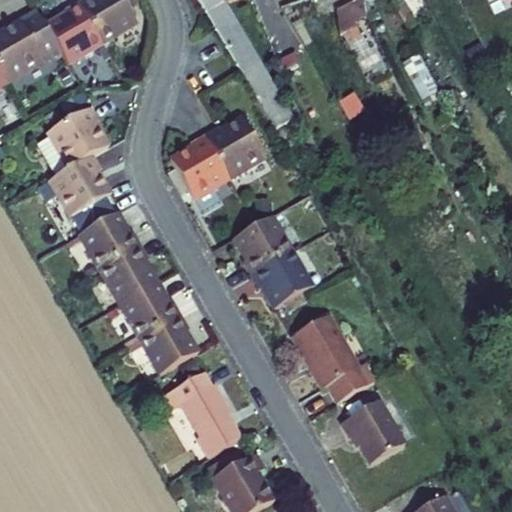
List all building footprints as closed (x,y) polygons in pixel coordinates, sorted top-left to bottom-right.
[(89,0),(78,7),(102,47),(138,26),(123,0),(98,0),(94,2),(92,0),(89,0)] [(196,0),(256,101),(258,100),(273,91),(219,0),(196,0)] [(388,0),(407,34),(417,28),(401,0),(388,0)] [(65,14),(67,18),(46,31),(60,55),(67,68),(102,47),(78,7),(65,14)] [(60,55),(46,31),(37,16),(0,38),(0,75),(7,86),(60,55)] [(371,56),(357,29),(343,36),(358,63),(371,56)] [(424,107),(440,99),(421,59),(404,67),(424,107)] [(258,100),(276,131),(291,122),(273,91),(258,100)] [(57,181),(93,160),(109,151),(96,128),(99,126),(92,112),(49,137),(50,140),(37,148),(57,181)] [(220,136),(218,132),(204,140),(229,183),(266,162),(243,123),(220,136)] [(191,148),(193,152),(170,165),(202,216),(220,206),(212,193),(229,183),(204,140),(191,148)] [(57,181),(50,185),(37,192),(43,202),(48,203),(58,198),(71,221),(110,198),(97,176),(101,173),(93,160),(57,181)] [(141,251),(133,237),(129,240),(117,218),(80,239),(100,274),(141,251)] [(247,265),(243,267),(251,280),(292,257),(272,222),(235,243),(247,265)] [(141,251),(100,274),(120,309),(157,288),(145,266),(149,264),(141,251)] [(263,291),(275,313),(312,292),(292,257),(251,280),(259,294),(263,291)] [(174,307),(170,309),(157,288),(120,309),(141,344),(181,320),(174,307)] [(141,344),(161,379),(198,358),(185,336),(189,334),(181,320),(141,344)] [(359,372),(330,321),(292,342),(322,393),(327,390),(337,407),(374,386),(364,369),(359,372)] [(233,426),(230,428),(226,420),(231,417),(214,388),(212,390),(205,377),(161,402),(169,415),(181,408),(200,441),(197,442),(209,462),(242,443),(233,426)] [(374,395),(339,415),(346,426),(380,406),(374,395)] [(342,428),(350,442),(355,440),(371,469),(405,449),(380,406),(346,426),(342,428)] [(264,473),(255,458),(213,483),(229,511),(262,511),(274,506),(257,477),(264,473)] [(452,511),(446,501),(426,511),(452,511)]
